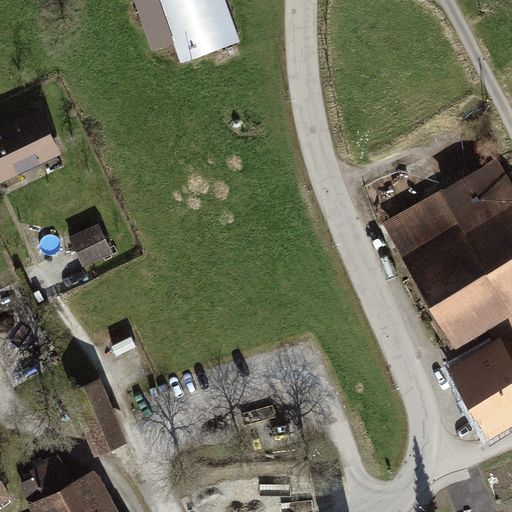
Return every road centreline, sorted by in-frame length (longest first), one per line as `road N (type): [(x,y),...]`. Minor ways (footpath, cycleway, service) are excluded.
road 1 (residential): [(423,462),(416,392),(319,161),(304,0)]
road 2 (track): [(156,431),(57,300)]
road 3 (track): [(511,127),(445,0)]
